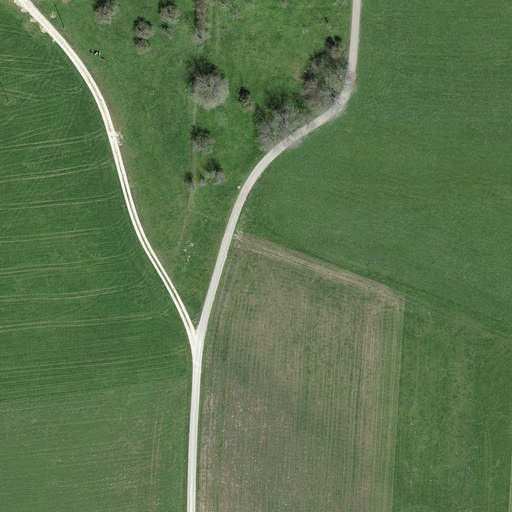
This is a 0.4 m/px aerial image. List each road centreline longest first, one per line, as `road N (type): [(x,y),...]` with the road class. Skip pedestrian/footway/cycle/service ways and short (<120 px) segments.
road 1 (track): [(192,511),(198,344),(224,246),(256,169),(345,98),(356,0)]
road 2 (track): [(25,0),(95,88),(139,230),(198,344)]
